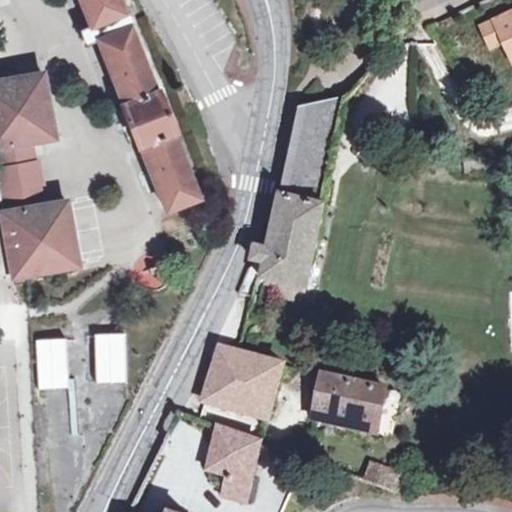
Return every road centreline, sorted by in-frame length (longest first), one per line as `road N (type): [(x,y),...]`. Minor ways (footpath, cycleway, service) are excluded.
road 1 (secondary): [(261,157),(227,271),(103,511)]
road 2 (residential): [(261,157),(153,0)]
road 3 (secondary): [(269,0),(279,60),(261,157)]
